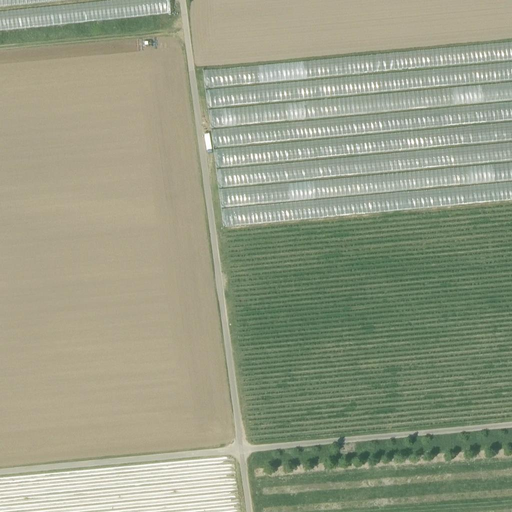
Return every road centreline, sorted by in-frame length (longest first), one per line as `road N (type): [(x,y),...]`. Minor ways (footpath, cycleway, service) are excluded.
road 1 (track): [(182,0),(248,511)]
road 2 (track): [(511,425),(0,472)]
